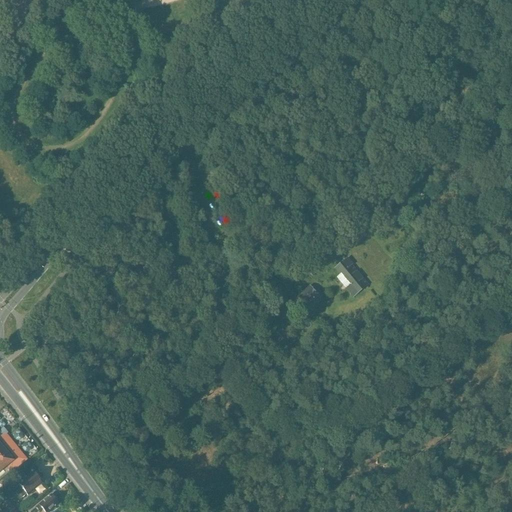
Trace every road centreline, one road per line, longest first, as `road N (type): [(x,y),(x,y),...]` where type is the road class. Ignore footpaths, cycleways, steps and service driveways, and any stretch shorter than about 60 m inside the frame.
road 1 (tertiary): [(0,307),(96,202),(311,0)]
road 2 (secondary): [(107,511),(0,367)]
